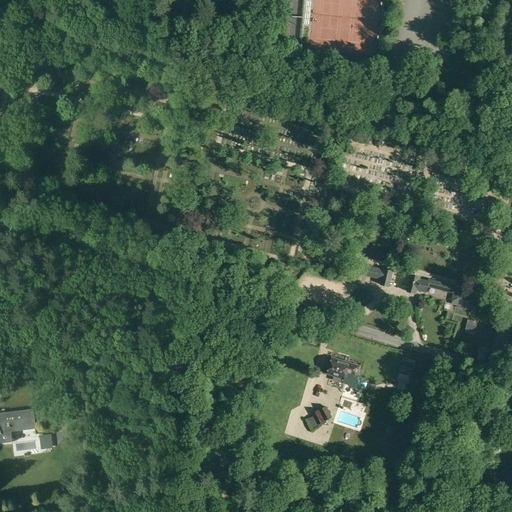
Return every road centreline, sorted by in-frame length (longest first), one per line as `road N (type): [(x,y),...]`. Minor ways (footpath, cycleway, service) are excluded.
road 1 (unclassified): [(511,376),(0,217)]
road 2 (unclassified): [(511,145),(0,23)]
road 3 (track): [(0,453),(45,443),(91,409),(135,259)]
road 4 (track): [(144,262),(96,434),(99,511)]
